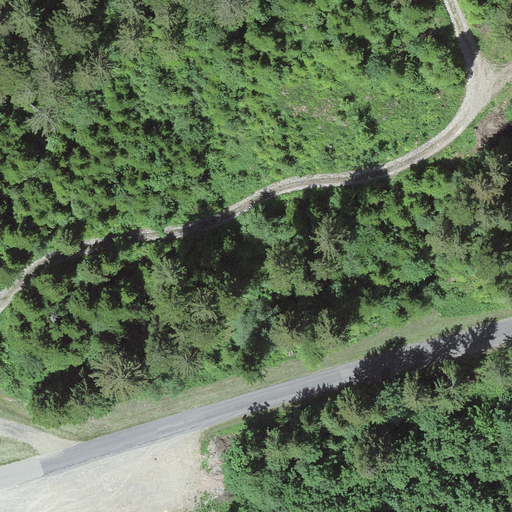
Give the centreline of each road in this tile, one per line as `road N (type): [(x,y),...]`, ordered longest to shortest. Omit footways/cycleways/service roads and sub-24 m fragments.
road 1 (track): [(0,300),(41,262),(79,244),(193,229),(295,184),(372,176),(450,138),(471,111),(477,82),(450,0)]
road 2 (tertiary): [(0,479),(511,327)]
